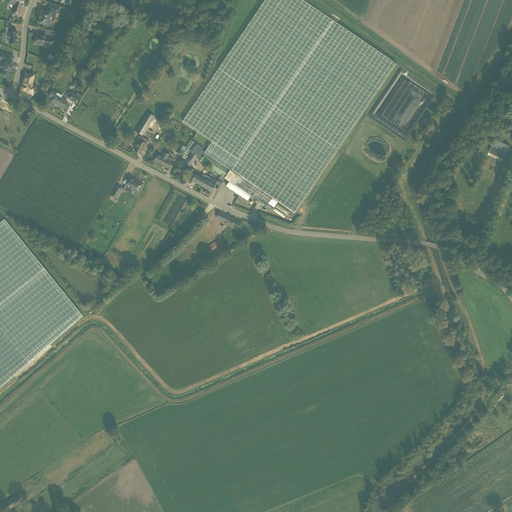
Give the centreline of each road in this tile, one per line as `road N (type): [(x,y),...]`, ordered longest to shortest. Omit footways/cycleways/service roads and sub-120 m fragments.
road 1 (unclassified): [(511,296),(428,245),(269,227),(13,98)]
road 2 (track): [(0,406),(90,328),(174,402),(441,289)]
